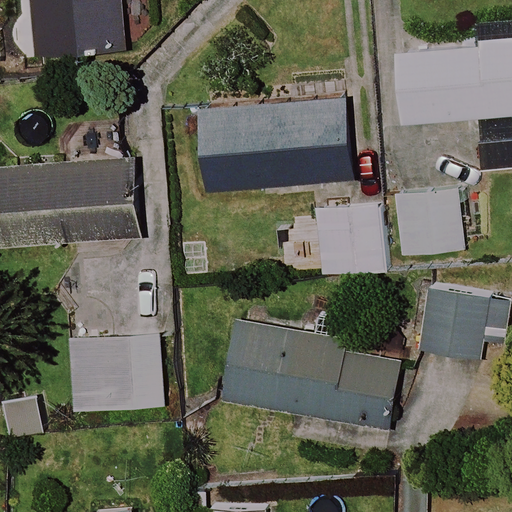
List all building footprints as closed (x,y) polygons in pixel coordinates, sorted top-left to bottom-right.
[(37,0),(45,55),(132,43),(125,0),(37,0)] [(511,16),(500,17),(501,37),(404,43),(409,117),(511,110),(511,16)] [(358,175),(350,92),(200,106),(208,190),(358,175)] [(0,243),(143,234),(138,158),(0,166),(0,243)] [(464,248),(459,186),(399,190),(404,252),(464,248)] [(386,270),(380,201),(319,206),(326,275),(386,270)] [(511,312),(511,298),(432,290),(425,350),(484,356),(487,330),(510,333),(511,312)] [(405,352),(242,320),(227,395),(390,428),(405,352)] [(166,403),(161,328),(73,333),(77,408),(166,403)] [(54,427),(50,391),(2,397),(7,433),(54,427)] [(142,511),(142,498),(85,501),(85,511),(142,511)]
